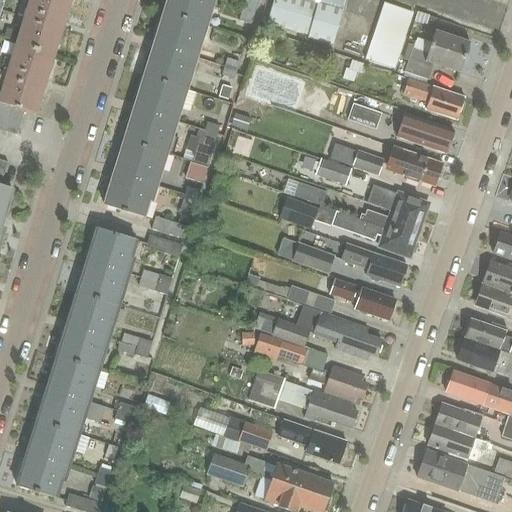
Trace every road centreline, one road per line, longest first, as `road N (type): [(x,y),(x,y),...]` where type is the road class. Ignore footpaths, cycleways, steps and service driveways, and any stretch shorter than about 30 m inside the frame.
road 1 (residential): [(356,511),(511,62)]
road 2 (unclassified): [(0,373),(116,0)]
